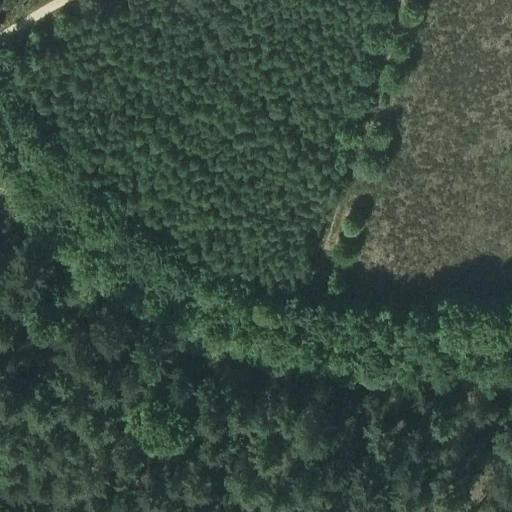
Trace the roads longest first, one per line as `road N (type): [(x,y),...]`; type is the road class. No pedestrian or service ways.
road 1 (track): [(0,106),(103,215),(187,271),(292,319),(388,330),(511,327)]
road 2 (track): [(292,319),(330,218),(389,0)]
